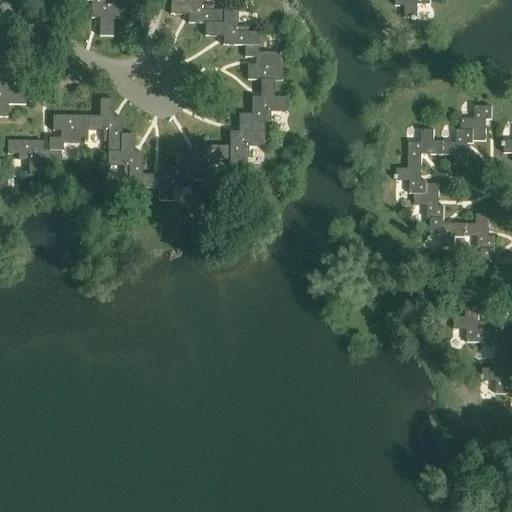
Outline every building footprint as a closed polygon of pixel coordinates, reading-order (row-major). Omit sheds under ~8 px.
[(202,0),(188,0),(188,2),(170,2),(170,16),(188,16),(188,25),(205,25),(205,38),(222,38),(222,47),(245,47),(244,59),(255,59),(255,66),(247,66),(247,81),(260,82),(260,99),(251,98),(251,115),(238,115),(238,133),(229,133),(229,147),(194,147),(194,155),(176,155),(176,168),(159,167),(159,176),(142,176),(142,154),(134,153),(134,135),(121,135),(122,118),(113,118),(113,100),(100,100),(99,118),(53,117),(52,133),(60,133),(60,140),(49,140),(49,151),(43,151),(43,143),(8,142),(8,156),(19,156),(19,161),(28,161),(28,177),(42,178),(43,165),(61,165),(61,153),(63,153),(63,145),(87,145),(87,132),(102,132),(102,142),(108,142),(107,167),(123,168),(123,177),(128,177),(128,189),(158,190),(158,202),(173,203),(173,187),(183,187),(183,181),(208,182),(208,166),(218,166),(218,161),(229,161),(229,169),(243,169),(243,157),(248,157),(248,148),(264,148),(265,122),(270,123),(270,113),(286,113),(286,99),(274,99),(274,82),(282,82),(282,55),(258,54),(258,34),(246,34),(247,28),(237,28),(237,12),(212,12),(212,6),(202,6),(202,0)] [(78,0),(78,1),(91,1),(90,18),(99,19),(98,36),(112,37),(112,19),(125,19),(125,5),(109,4),(109,0),(78,0)] [(396,0),(397,8),(407,7),(407,19),(414,19),(414,20),(418,20),(418,18),(419,18),(419,5),(432,5),(431,0),(396,0)] [(0,118),(5,119),(5,106),(24,107),(24,93),(6,93),(7,84),(0,83),(0,118)] [(491,107),(474,107),(474,120),(461,120),(460,131),(456,131),(456,144),(444,144),(444,143),(434,143),(434,131),(421,131),(421,144),(409,144),(408,170),(397,170),(397,177),(395,177),(395,181),(397,181),(397,183),(410,183),(410,196),(414,196),(414,207),(427,208),(427,220),(431,220),(431,237),(443,237),(443,250),(445,250),(445,252),(449,252),(449,250),(456,250),(456,239),(466,239),(466,238),(478,238),(478,251),(481,251),(481,267),(494,267),(494,281),(506,281),(506,269),(511,269),(511,255),(495,255),(495,237),(490,237),(490,216),(476,216),(476,225),(444,225),(444,207),(439,207),(439,185),(427,185),(427,182),(422,182),(422,156),(454,157),(454,166),(467,167),(467,145),(473,145),(473,142),(485,142),(485,121),(491,121),(491,107)] [(511,142),(502,143),(502,145),(500,145),(500,148),(502,148),(502,156),(511,155),(511,142)] [(511,383),(509,384),(509,352),(511,351),(511,337),(497,338),(497,332),(479,332),(480,310),(466,310),(466,320),(454,320),(454,333),(468,333),(468,345),(484,346),(484,349),(496,350),(496,362),(495,362),(495,372),(484,371),(484,379),(482,379),(482,383),(484,383),(484,384),(497,385),(497,397),(511,397),(511,383)]
